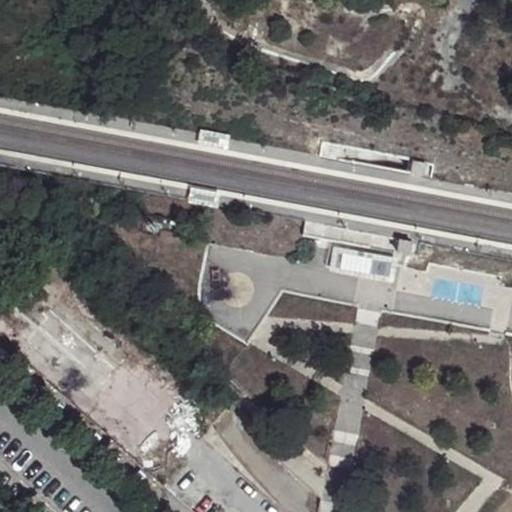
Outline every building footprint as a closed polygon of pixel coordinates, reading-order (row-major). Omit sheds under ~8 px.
[(228,136),(200,129),(198,141),(225,147),(228,136)] [(414,163),(412,176),(427,178),(429,166),(414,163)] [(218,193),(189,187),(186,202),(215,207),(218,193)] [(399,249),(398,254),(414,257),(415,251),(416,244),(408,243),(400,241),(399,249)] [(371,254),(332,246),(328,271),(366,278),(371,254)] [(382,256),(371,254),(366,278),(377,280),(394,283),(398,259),(382,256)] [(426,271),(408,267),(403,289),(421,293),(426,271)]
